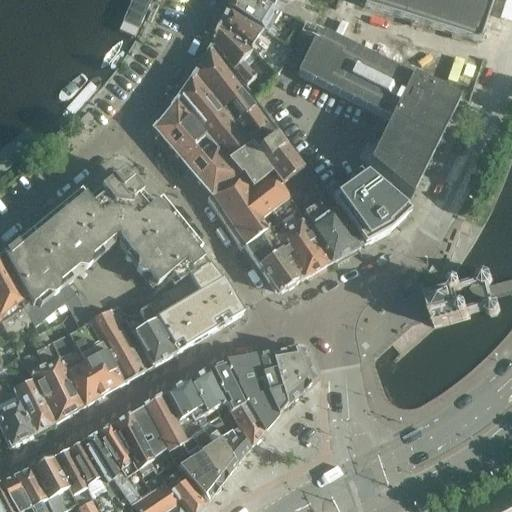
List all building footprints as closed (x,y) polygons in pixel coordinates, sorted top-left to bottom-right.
[(259,5),(250,0),(229,0),(227,9),(262,32),(283,49),(297,25),(272,14),(264,9),(259,5)] [(365,0),(364,7),(475,42),(475,41),(479,42),(492,0),(365,0)] [(262,32),(227,9),(219,27),(252,52),(259,58),(259,59),(277,76),(283,68),(289,55),(283,49),(262,32)] [(130,10),(96,59),(111,69),(145,20),(130,10)] [(252,52),(219,27),(212,44),(246,87),(256,78),(248,71),(259,59),(259,58),(252,52)] [(453,100),(318,33),(297,76),(390,121),(371,160),(372,160),(370,165),(407,195),(411,198),(457,105),(458,102),(453,100)] [(208,54),(195,76),(203,86),(225,70),(210,50),(208,53),(208,54)] [(225,70),(203,86),(222,111),(243,94),(225,70)] [(179,99),(175,104),(207,141),(227,163),(240,178),(242,177),(251,192),(271,177),(254,154),(255,153),(247,143),(246,142),(222,111),(203,86),(195,76),(194,76),(187,88),(187,87),(181,96),(179,99)] [(243,94),(222,111),(246,142),(250,139),(251,140),(268,127),(243,94)] [(207,141),(175,104),(172,109),(173,109),(157,130),(157,129),(154,132),(181,165),(207,141)] [(80,122),(82,124),(85,127),(94,119),(89,114),(80,122)] [(247,143),(255,153),(254,154),(271,177),(280,189),(287,198),(291,203),(313,187),(302,172),(276,138),(276,139),(268,127),(251,140),(247,143)] [(0,173),(36,143),(25,129),(0,149),(0,173)] [(207,141),(181,165),(211,199),(240,178),(227,163),(207,141)] [(81,194),(64,207),(101,251),(114,241),(114,238),(119,239),(119,241),(129,254),(173,218),(160,202),(156,205),(151,208),(141,196),(122,173),(99,192),(103,196),(91,206),(84,198),(81,194)] [(240,178),(211,199),(245,248),(262,237),(268,232),(261,222),(289,202),(287,199),(287,198),(280,189),(271,177),(251,192),(242,177),(240,178)] [(366,178),(331,204),(364,249),(390,235),(410,216),(366,178)] [(299,219),(306,231),(330,267),(359,251),(335,217),(323,202),(313,187),(290,205),(299,219)] [(42,225),(32,233),(48,253),(69,278),(77,270),(86,271),(91,267),(91,259),(101,251),(64,207),(56,213),(42,225)] [(201,251),(173,218),(129,254),(137,264),(136,272),(140,277),(148,277),(157,288),(170,277),(178,285),(208,268),(196,255),(201,251)] [(301,224),(274,240),(273,240),(268,232),(262,237),(272,254),(278,250),(301,283),(305,280),(306,280),(325,269),(329,267),(330,267),(306,231),(301,224)] [(32,233),(3,257),(5,261),(26,300),(27,302),(32,308),(45,297),(54,298),(58,294),(59,290),(59,286),(69,278),(48,253),(32,233)] [(245,248),(259,269),(268,282),(276,293),(278,296),(294,286),(301,283),(278,250),(272,254),(262,237),(245,248)] [(0,259),(0,321),(24,304),(23,303),(26,300),(5,261),(3,257),(0,259)] [(175,290),(146,307),(147,310),(156,323),(173,350),(176,357),(243,316),(222,282),(220,283),(208,268),(178,285),(173,288),(175,290)] [(425,294),(426,301),(426,303),(428,304),(430,311),(432,317),(431,319),(434,328),(470,318),(469,315),(485,311),(486,314),(491,317),(497,314),(500,310),(498,304),(493,301),(485,303),(483,298),(481,290),(489,287),(492,281),(490,276),(485,273),(479,275),(476,280),(477,282),(461,287),(460,283),(452,286),(453,287),(425,294)] [(71,336),(82,357),(100,396),(102,399),(124,387),(89,325),(75,296),(65,285),(59,290),(58,294),(54,298),(45,297),(32,308),(27,302),(21,307),(34,330),(65,304),(80,331),(71,336)] [(140,306),(129,312),(133,318),(144,312),(140,306)] [(127,308),(121,312),(127,322),(133,318),(129,312),(127,308)] [(127,322),(121,312),(112,317),(144,372),(147,370),(149,373),(176,357),(173,350),(156,323),(147,310),(133,318),(127,322)] [(90,324),(89,325),(124,387),(145,375),(144,372),(112,317),(110,314),(90,324)] [(35,339),(41,351),(51,346),(45,335),(35,339)] [(52,346),(66,376),(84,410),(102,399),(100,396),(82,357),(80,358),(70,337),(65,339),(52,346)] [(39,352),(44,363),(46,367),(70,419),(84,410),(66,376),(52,346),(39,352)] [(17,356),(28,376),(32,383),(55,427),(70,419),(46,367),(44,363),(34,367),(26,351),(17,356)] [(303,353),(271,357),(285,409),(315,384),(303,353)] [(271,357),(254,360),(261,383),(265,395),(277,419),(285,409),(271,357)] [(254,360),(226,365),(237,387),(236,388),(245,406),(263,435),(277,419),(265,395),(258,399),(254,385),(261,383),(254,360)] [(226,365),(208,373),(225,407),(219,411),(223,419),(230,416),(243,409),(243,408),(245,406),(236,388),(237,387),(226,365)] [(0,429),(10,450),(29,441),(29,440),(32,438),(33,439),(34,439),(17,406),(12,394),(2,373),(0,374),(0,429)] [(208,373),(188,383),(201,410),(195,415),(199,421),(205,418),(217,412),(225,407),(208,373)] [(32,383),(12,394),(17,406),(34,439),(55,427),(32,383)] [(169,395),(164,397),(166,401),(165,402),(181,431),(193,424),(190,417),(201,410),(188,383),(169,395)] [(161,400),(142,410),(167,456),(174,465),(187,457),(181,448),(186,445),(164,403),(163,403),(161,400)] [(230,416),(238,431),(241,436),(239,437),(249,452),(263,435),(245,406),(243,408),(243,409),(230,416)] [(142,410),(129,418),(154,463),(164,457),(167,456),(142,410)] [(129,418),(110,429),(132,467),(137,474),(137,475),(144,485),(172,469),(164,457),(154,463),(129,418)] [(219,442),(217,443),(236,469),(249,452),(239,437),(241,436),(238,431),(231,419),(229,420),(232,425),(215,435),(214,433),(206,439),(201,433),(199,435),(205,451),(219,441),(220,442),(219,442)] [(110,429),(96,437),(119,475),(125,482),(141,502),(151,495),(144,485),(137,475),(137,474),(132,467),(110,429)] [(96,437),(80,445),(106,488),(111,485),(129,509),(141,503),(121,477),(119,475),(96,437)] [(196,452),(199,456),(200,457),(221,488),(236,469),(217,443),(205,452),(203,447),(196,452)] [(80,445),(66,453),(86,489),(98,511),(121,511),(106,488),(80,445)] [(66,453),(54,460),(70,491),(68,492),(72,499),(77,507),(74,510),(74,511),(97,511),(87,492),(87,491),(86,489),(66,453)] [(200,457),(177,470),(208,504),(221,488),(200,457)] [(54,460),(30,472),(47,503),(51,511),(58,511),(53,500),(68,492),(70,491),(54,460)] [(12,480),(30,511),(43,511),(41,507),(47,503),(30,472),(12,480)] [(133,508),(135,511),(172,511),(179,508),(169,495),(184,484),(179,478),(163,488),(133,508)] [(12,480),(0,485),(0,488),(9,505),(9,506),(12,511),(28,511),(29,511),(30,511),(12,480)] [(184,484),(169,495),(179,508),(182,511),(201,511),(206,507),(185,483),(184,484)] [(11,511),(8,506),(0,488),(0,511),(11,511)]
